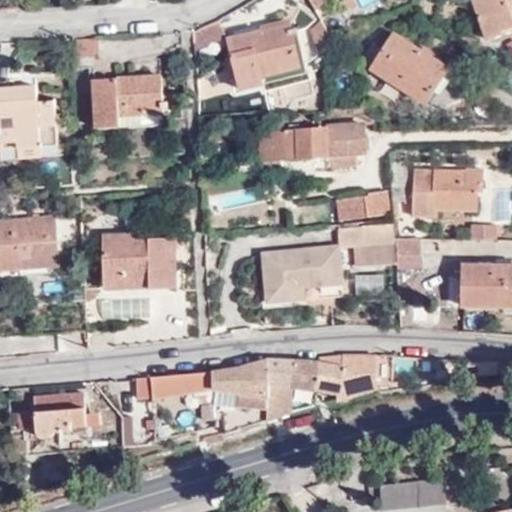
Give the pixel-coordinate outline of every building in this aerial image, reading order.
[(299,0),(307,11),(321,0),(299,0)] [(511,24),(511,0),(467,0),(480,43),(509,35),(507,26),(511,24)] [(318,25),(312,17),(302,28),(308,54),(319,48),(318,25)] [(207,20),(183,34),(185,50),(213,39),(207,20)] [(287,60),(280,20),(219,29),(227,81),(239,80),(237,66),(287,60)] [(362,44),(350,63),(415,105),(416,104),(440,67),(385,31),(372,50),(362,44)] [(85,38),(62,40),(63,61),(86,60),(85,38)] [(151,78),(87,82),(88,131),(110,131),(110,119),(153,117),(151,78)] [(27,85),(0,87),(0,159),(32,158),(31,148),(45,148),(45,145),(47,144),(45,104),(28,106),(27,85)] [(356,157),(355,130),(254,133),(255,162),(356,157)] [(474,186),(473,170),(399,173),(397,219),(421,218),(420,209),(463,209),(464,186),(474,186)] [(392,217),(389,189),(334,194),(337,223),(392,217)] [(495,217),(506,220),(511,192),(501,189),(495,217)] [(163,225),(182,224),(181,205),(162,205),(163,225)] [(44,219),(0,220),(0,268),(46,265),(44,219)] [(458,241),(482,242),(483,225),(458,225),(458,241)] [(383,241),(383,227),(350,229),(351,244),(383,241)] [(330,247),(351,244),(350,229),(329,230),(330,247)] [(135,231),(89,236),(93,290),(136,288),(136,293),(163,292),(160,240),(136,242),(135,231)] [(353,267),(385,263),(383,241),(351,244),(353,267)] [(385,263),(385,274),(412,273),(412,241),(383,241),(385,263)] [(332,285),(330,247),(251,254),(255,304),(280,303),(277,288),(293,287),(332,285)] [(511,262),(460,262),(460,308),(511,308),(511,262)] [(375,276),(346,275),(346,299),(374,299),(375,276)] [(277,288),(280,303),(293,302),(293,287),(277,288)] [(330,405),(370,392),(369,356),(333,355),(333,367),(307,362),(307,391),(328,391),(330,405)] [(307,391),(307,362),(294,360),(259,363),(260,390),(261,426),(284,419),(283,392),(307,391)] [(260,390),(259,363),(244,363),(208,368),(210,394),(260,390)] [(210,394),(208,368),(140,376),(143,399),(210,394)] [(79,396),(26,397),(27,412),(13,412),(15,433),(30,433),(31,444),(34,450),(46,449),(47,433),(66,432),(66,422),(81,422),(79,396)] [(143,439),(141,419),(123,420),(125,441),(143,439)] [(511,469),(441,476),(443,503),(511,496),(511,469)] [(434,485),(408,487),(409,511),(412,511),(436,510),(434,485)] [(409,511),(408,487),(383,490),(384,511),(409,511)] [(384,511),(383,490),(370,491),(372,511),(384,511)]
